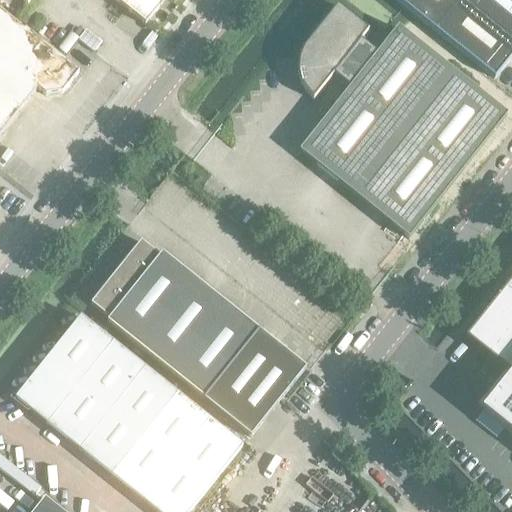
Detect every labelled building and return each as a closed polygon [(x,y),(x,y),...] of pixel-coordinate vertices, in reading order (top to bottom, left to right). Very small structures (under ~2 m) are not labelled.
[(112,0),(145,26),(165,0),(112,0)] [(460,0),(394,0),(435,32),(460,1),(460,0)] [(511,0),(460,0),(460,1),(511,42),(511,0)] [(511,42),(460,1),(435,32),(494,80),(511,57),(511,42)] [(309,98),(312,100),(313,101),(333,76),(349,90),(299,153),(408,241),(507,117),(398,29),(377,55),(360,41),(368,32),(337,7),(306,46),(304,48),(302,51),(301,54),(299,57),(298,61),(298,64),(297,67),(297,71),(297,74),(298,77),(299,81),(300,84),(301,87),(303,90),(305,93),(307,96),(309,98)] [(0,14),(0,95),(20,112),(37,91),(45,97),(62,95),(78,75),(25,32),(24,33),(0,14)] [(0,95),(0,136),(20,112),(0,95)] [(305,370),(214,297),(161,255),(159,258),(140,243),(90,306),(109,321),(106,324),(250,439),(305,370)] [(511,280),(465,339),(510,375),(481,412),(511,436),(511,280)] [(15,401),(47,427),(111,343),(80,318),(15,401)] [(47,427),(84,456),(145,370),(111,343),(47,427)] [(144,504),(209,422),(145,370),(84,456),(144,504)] [(190,511),(242,448),(209,422),(144,504),(153,511),(190,511)] [(58,511),(44,500),(34,511),(58,511)]
